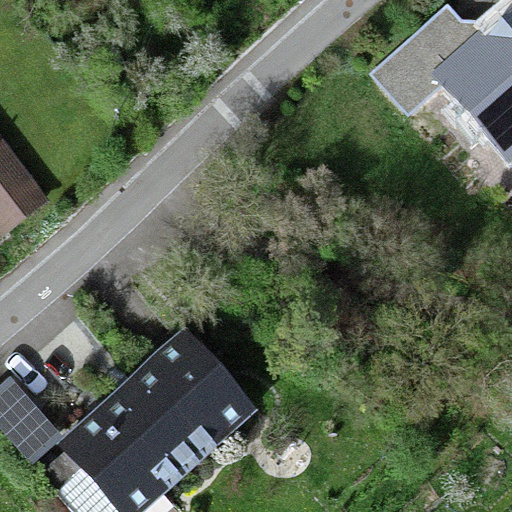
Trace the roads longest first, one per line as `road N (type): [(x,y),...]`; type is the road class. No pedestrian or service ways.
road 1 (track): [(102,218),(511,329)]
road 2 (residential): [(102,218),(365,0)]
road 3 (residential): [(102,218),(0,310)]
